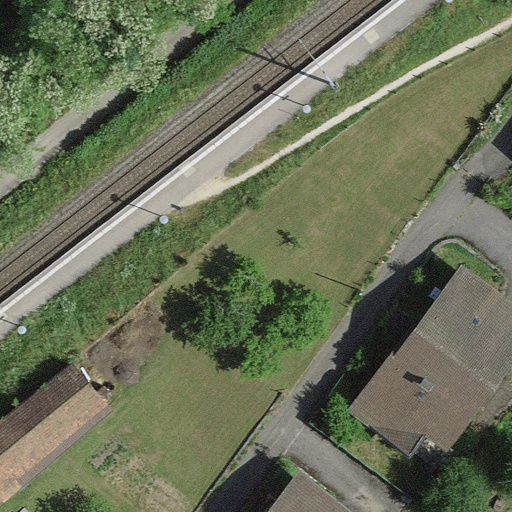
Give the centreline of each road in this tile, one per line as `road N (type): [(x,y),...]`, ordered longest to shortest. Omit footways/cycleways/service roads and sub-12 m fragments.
road 1 (residential): [(226,511),(511,110)]
road 2 (track): [(0,189),(233,0)]
